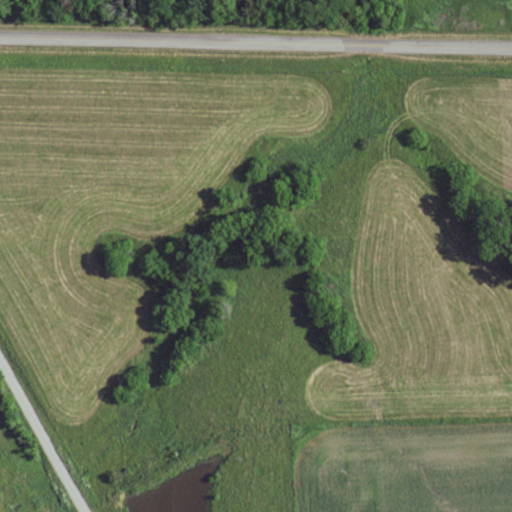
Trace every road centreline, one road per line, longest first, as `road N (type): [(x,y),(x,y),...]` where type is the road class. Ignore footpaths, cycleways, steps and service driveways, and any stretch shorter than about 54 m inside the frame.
road 1 (tertiary): [(511,46),(0,36)]
road 2 (residential): [(83,511),(0,364)]
